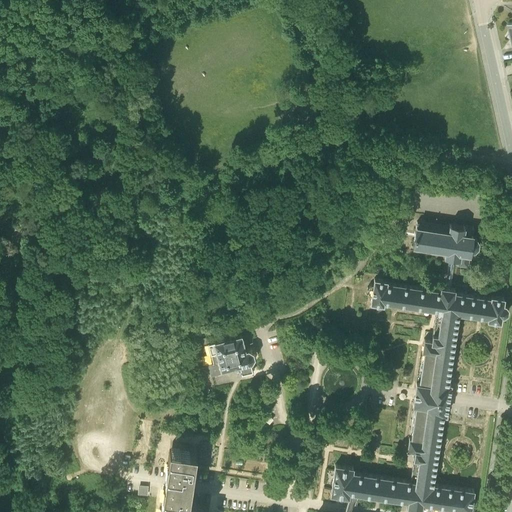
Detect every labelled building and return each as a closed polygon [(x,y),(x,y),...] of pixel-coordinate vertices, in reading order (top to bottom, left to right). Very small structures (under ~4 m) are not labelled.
[(425,222),(425,221),(423,219),(421,219),(419,220),(419,221),(417,221),(414,241),(413,248),(415,249),(415,250),(416,252),(418,252),(421,251),(421,250),(445,253),(444,256),(449,256),(445,286),(441,285),(440,289),(417,286),(386,281),(386,280),(374,278),(373,284),(371,284),(367,287),(367,291),(369,295),(371,295),(371,302),(383,304),(383,302),(436,309),(431,339),(424,339),(422,350),(424,351),(420,382),(416,382),(415,387),(414,399),(413,405),(416,405),(411,437),(409,437),(407,448),(415,450),(410,480),(353,471),(353,467),(335,464),(330,494),(349,496),(349,492),(355,493),(408,501),(407,509),(421,511),(421,510),(431,511),(469,511),(470,509),(471,510),(474,489),(431,482),(442,413),(446,414),(447,405),(449,392),(451,383),(446,382),(457,313),(488,317),(488,319),(500,321),(501,314),(503,315),(507,312),(508,307),(505,304),(503,303),(504,297),(491,295),(491,297),(454,291),(454,288),(450,287),(454,264),(468,266),(470,251),(474,250),(478,247),(479,242),(476,238),(472,235),(473,227),(449,223),(449,226),(425,222)] [(245,350),(241,335),(225,339),(222,337),(220,338),(216,341),(208,343),(211,354),(213,363),(208,364),(211,375),(232,370),(231,366),(239,364),(241,374),(252,371),(250,361),(251,361),(253,356),(252,351),(248,349),(245,350)] [(201,511),(203,503),(189,501),(196,450),(169,446),(159,511),(201,511)] [(138,485),(138,493),(147,494),(147,486),(138,485)] [(349,492),(349,496),(340,511),(344,511),(355,493),(349,492)]
